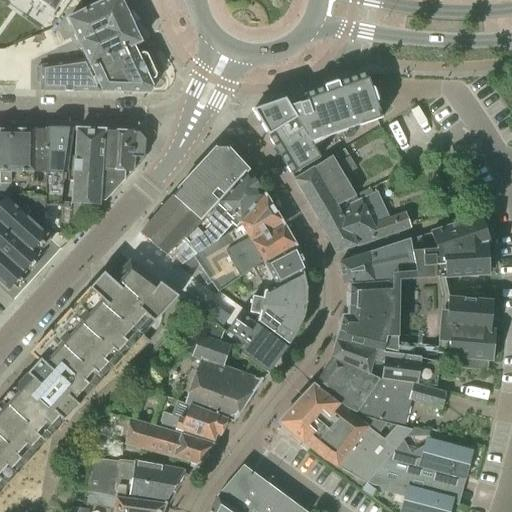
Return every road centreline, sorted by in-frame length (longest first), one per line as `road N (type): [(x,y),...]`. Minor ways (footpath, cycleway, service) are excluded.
road 1 (residential): [(238,443),(320,336),(327,307),(322,263),(258,151),(237,127),(200,114)]
road 2 (residential): [(0,349),(183,150),(200,114)]
road 3 (secondary): [(312,25),(409,39),(511,39)]
road 4 (residential): [(200,114),(0,113)]
road 5 (secondary): [(511,9),(448,12),(367,0)]
road 6 (residential): [(238,443),(338,511)]
